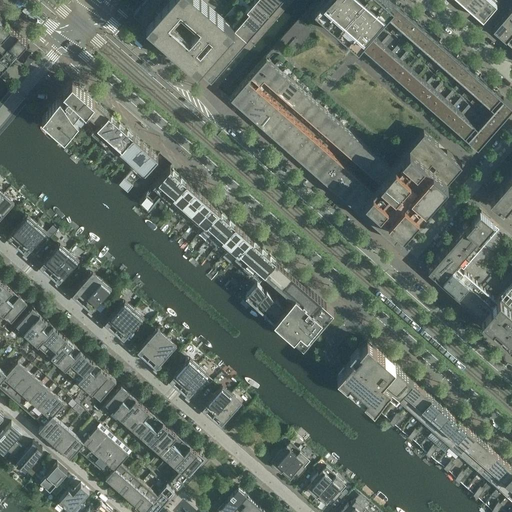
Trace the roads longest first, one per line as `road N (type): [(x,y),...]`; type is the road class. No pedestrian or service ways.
road 1 (secondary): [(68,40),(511,431)]
road 2 (residential): [(304,511),(0,244)]
road 3 (secondary): [(395,276),(93,12)]
road 4 (residential): [(395,276),(511,143)]
road 5 (residential): [(125,511),(0,401)]
road 6 (secondary): [(511,380),(395,276)]
